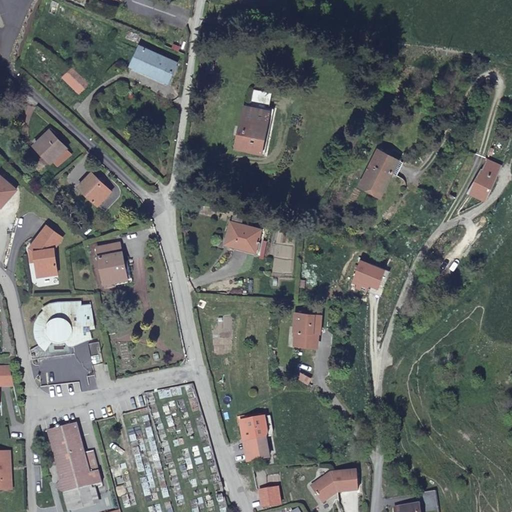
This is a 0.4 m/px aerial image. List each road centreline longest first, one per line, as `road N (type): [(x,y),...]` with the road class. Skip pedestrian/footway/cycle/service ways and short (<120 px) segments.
road 1 (residential): [(375,511),(375,374),(417,263),(444,225),(487,203),(511,149)]
road 2 (residential): [(0,274),(32,408),(196,376)]
road 3 (residential): [(0,56),(161,217)]
road 4 (residential): [(201,0),(175,183),(161,217)]
road 5 (residential): [(161,217),(196,376)]
road 6 (residential): [(196,376),(244,511)]
